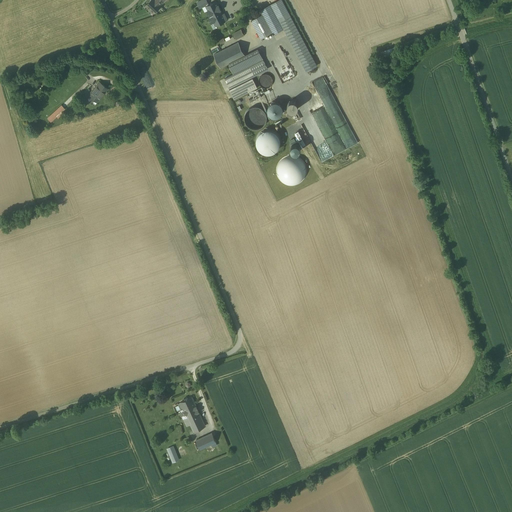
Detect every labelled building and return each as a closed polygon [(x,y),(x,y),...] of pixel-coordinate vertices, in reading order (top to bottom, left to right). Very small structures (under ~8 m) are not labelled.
[(160,5),(162,3),(158,0),(151,0),(147,5),(150,8),(151,7),(155,11),(161,5),(160,5)] [(278,0),(260,10),(262,14),(267,23),(277,17),(288,11),(282,0),(278,0)] [(221,10),(218,5),(217,6),(216,2),(216,1),(207,6),(207,7),(208,10),(207,11),(210,17),(209,17),(211,22),(214,21),(216,25),(227,20),(224,14),(222,14),(220,10),(221,10)] [(316,64),(312,56),(288,11),(277,17),(284,28),(306,70),(316,64)] [(262,14),(251,20),(261,38),(272,32),(273,34),(284,28),(277,17),(267,23),(262,14)] [(234,33),(236,38),(244,35),(241,29),(234,33)] [(238,42),(213,54),(220,67),(245,55),(238,42)] [(257,49),(229,63),(234,74),(224,79),(227,85),(266,66),(257,49)] [(266,73),(263,73),(261,74),(260,76),(259,78),(259,81),(260,84),(262,86),(265,87),(269,86),(271,84),(272,82),(273,80),(272,77),(270,75),(268,74),(266,73)] [(253,77),(230,89),(235,98),(257,87),(253,77)] [(316,151),(320,160),(358,143),(352,130),(349,132),(324,77),(307,84),(308,87),(302,90),(327,146),(316,151)] [(97,103),(108,88),(99,81),(88,96),(97,103)] [(292,100),(290,100),(288,102),(287,103),(287,106),(288,108),(290,110),(293,110),(296,109),(297,107),(298,104),(297,101),(294,100),(292,100)] [(278,102),(275,101),(271,103),(269,104),(268,107),(268,111),(269,114),(271,116),(274,117),(277,117),(280,116),(282,113),(283,109),(281,104),(278,102)] [(61,106),(41,124),(44,128),(64,109),(61,106)] [(251,107),(249,108),(247,110),(246,113),(245,116),(245,118),(245,121),(247,123),(249,126),(250,127),(252,128),(255,128),(259,128),(261,127),(264,125),(265,123),(266,120),(266,117),(266,114),(265,112),(263,110),(261,108),(258,107),(255,107),(251,107)] [(273,152),(276,150),(278,147),(280,143),(280,140),(279,136),(276,133),(274,131),(270,130),(267,130),(263,131),(260,134),(258,137),(257,141),(257,145),(259,148),(262,151),(266,153),(270,153),(273,152)] [(298,152),(299,151),(300,150),(300,148),(300,147),(299,145),(298,144),(296,144),(295,144),(294,144),(292,145),(292,146),(291,147),(291,149),(292,150),(292,151),(294,152),(295,153),(296,153),(298,152)] [(298,184),(301,181),(304,177),(305,173),(305,168),(304,164),(301,161),(298,158),(293,157),(289,157),(284,158),(280,161),(278,166),(277,171),(278,175),(280,180),(284,183),(288,185),(293,185),(298,184)] [(180,402),(185,412),(197,407),(192,396),(180,402)] [(206,425),(197,407),(185,412),(188,420),(185,421),(187,425),(190,424),(194,431),(206,425)] [(200,449),(217,441),(213,433),(196,440),(200,449)] [(173,447),(167,449),(173,462),(179,460),(173,447)]
